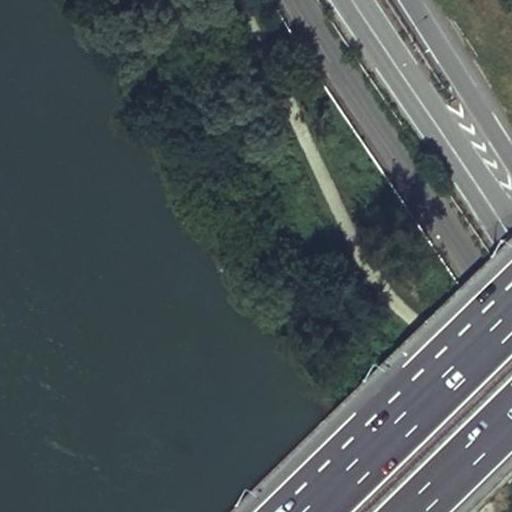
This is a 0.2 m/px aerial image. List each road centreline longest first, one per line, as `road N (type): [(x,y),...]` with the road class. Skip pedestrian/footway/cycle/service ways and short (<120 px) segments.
road 1 (secondary): [(295,0),(511,327)]
road 2 (secondary): [(511,235),(351,0)]
road 3 (motorway): [(511,321),(318,511)]
road 4 (motorway): [(511,158),(411,0)]
road 5 (motorway): [(414,511),(511,417)]
